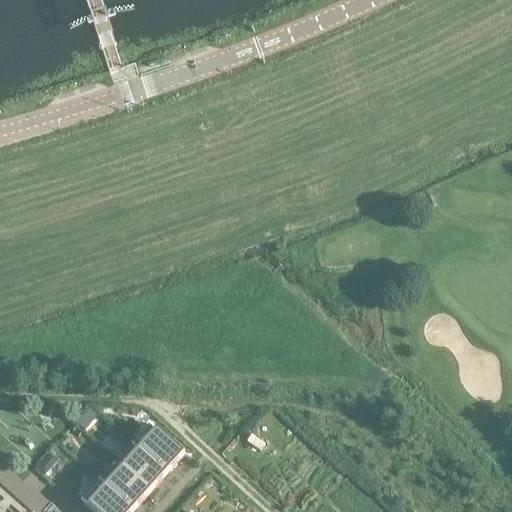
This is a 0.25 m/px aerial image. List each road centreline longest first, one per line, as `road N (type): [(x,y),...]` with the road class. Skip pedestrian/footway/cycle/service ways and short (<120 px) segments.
road 1 (tertiary): [(0,132),(257,47),(366,0)]
road 2 (track): [(274,511),(154,401),(0,396)]
